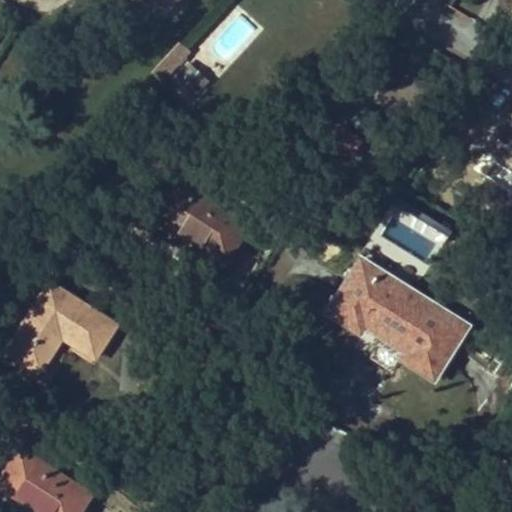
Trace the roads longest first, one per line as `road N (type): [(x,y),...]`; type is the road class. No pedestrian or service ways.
road 1 (residential): [(333,511),(351,483),(348,460),(325,447),(296,452),(260,511)]
road 2 (residential): [(511,67),(404,0)]
